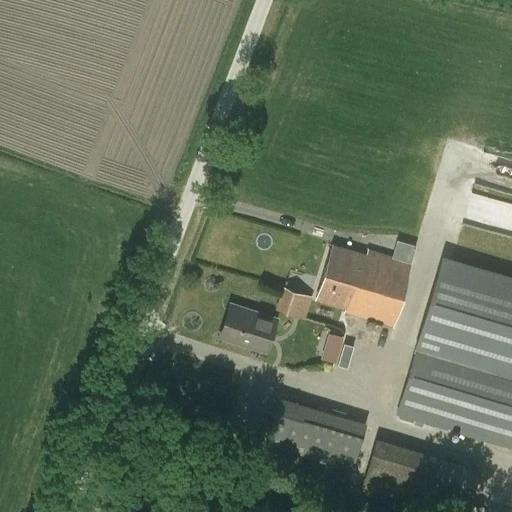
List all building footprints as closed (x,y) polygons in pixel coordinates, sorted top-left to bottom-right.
[(511,203),(472,192),(464,224),(511,236),(511,203)] [(366,255),(331,245),(316,298),(345,307),(344,311),(392,325),(410,262),(367,250),(366,255)] [(282,285),(275,308),(305,318),(312,296),(282,285)] [(275,320),(230,305),(220,334),(265,349),(275,320)] [(343,360),(346,333),(330,332),(327,358),(343,360)] [(511,359),(420,332),(395,413),(511,448),(511,359)] [(266,443),(351,469),(364,423),(280,397),(266,443)]
